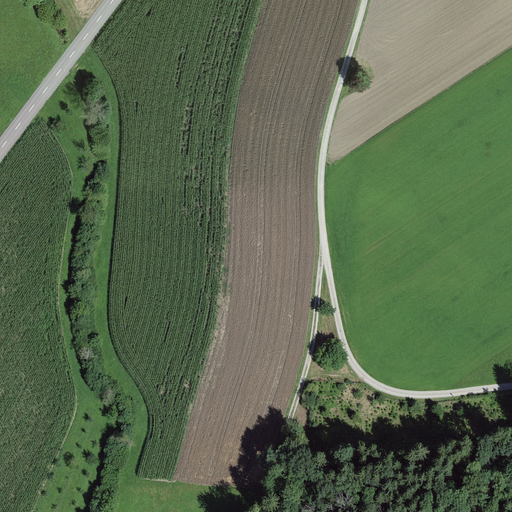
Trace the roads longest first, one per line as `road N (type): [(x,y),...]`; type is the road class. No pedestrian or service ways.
road 1 (track): [(323,248),(339,334),(362,378),(407,397),(511,389)]
road 2 (track): [(258,511),(303,376),(323,248)]
road 3 (track): [(365,0),(326,131),(323,248)]
road 4 (tertiary): [(0,149),(113,0)]
